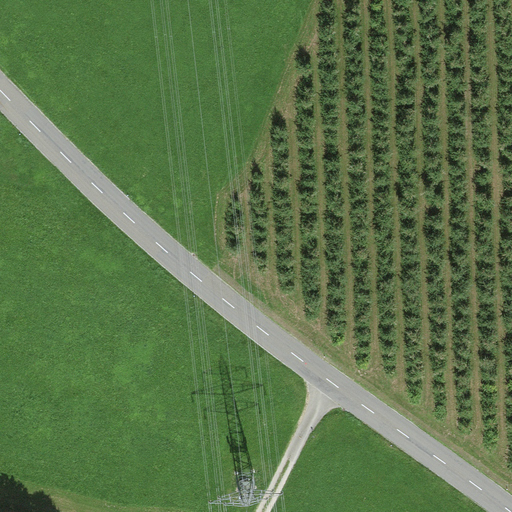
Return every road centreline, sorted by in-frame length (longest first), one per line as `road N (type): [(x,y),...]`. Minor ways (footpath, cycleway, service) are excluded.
road 1 (tertiary): [(0,91),(179,264),(509,511)]
road 2 (track): [(330,380),(263,511)]
